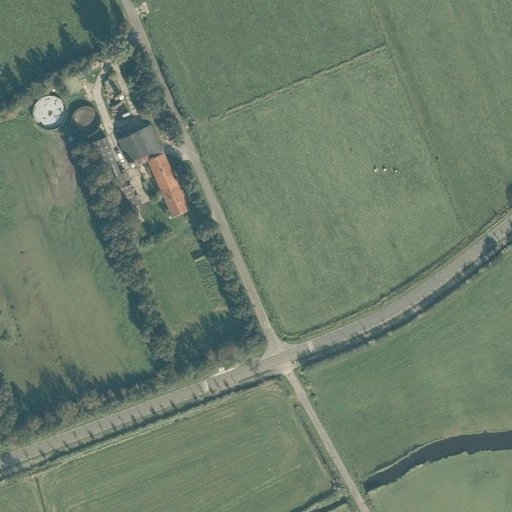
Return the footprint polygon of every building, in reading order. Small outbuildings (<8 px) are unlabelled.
[(61,78),(66,93),(84,87),(81,79),(86,77),(84,70),(61,78)] [(116,76),(105,79),(109,92),(120,88),(116,76)] [(51,96),(46,96),(41,98),(37,101),(34,105),(32,109),(32,114),(33,119),(35,123),(39,127),(43,129),(48,130),(53,130),(58,128),(62,125),(65,120),(67,115),(66,110),(64,105),(61,100),(56,97),(51,96)] [(173,216),(189,209),(151,124),(118,139),(128,162),(134,160),(136,165),(148,160),(173,216)] [(91,142),(118,212),(138,205),(125,171),(119,174),(105,137),(91,142)]
